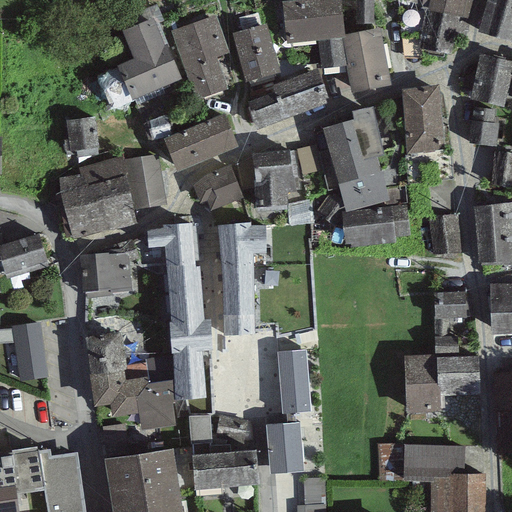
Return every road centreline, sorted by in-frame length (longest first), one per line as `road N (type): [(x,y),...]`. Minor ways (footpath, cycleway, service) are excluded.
road 1 (residential): [(443,69),(490,407),(493,511)]
road 2 (residential): [(443,69),(367,92),(193,176),(126,225),(63,252)]
road 3 (residential): [(103,511),(63,252)]
